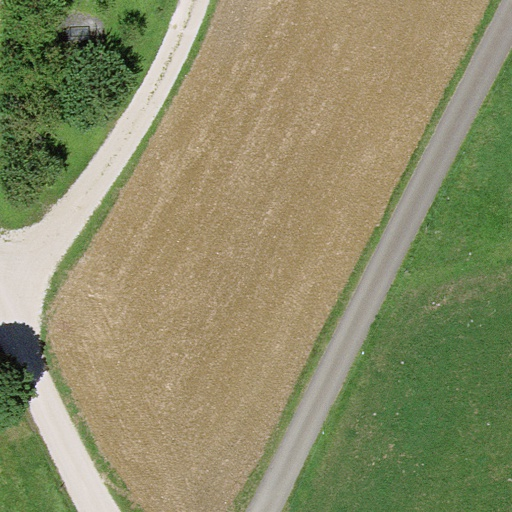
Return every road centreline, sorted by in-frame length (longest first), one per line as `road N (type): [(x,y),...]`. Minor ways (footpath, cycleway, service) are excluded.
road 1 (unclassified): [(511,15),(258,511)]
road 2 (track): [(0,296),(156,52),(178,0)]
road 3 (track): [(106,511),(0,315)]
